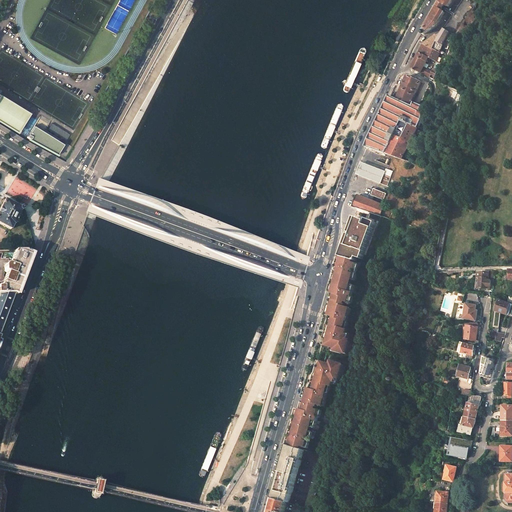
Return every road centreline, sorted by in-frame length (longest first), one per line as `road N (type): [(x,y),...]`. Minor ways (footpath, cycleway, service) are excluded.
road 1 (primary): [(69,184),(321,278)]
road 2 (primary): [(253,511),(321,278)]
road 3 (primary): [(321,278),(336,207),(396,66)]
road 4 (primary): [(171,0),(69,184)]
road 5 (primary): [(0,370),(69,184)]
road 6 (residential): [(490,392),(482,444),(452,491),(450,511)]
